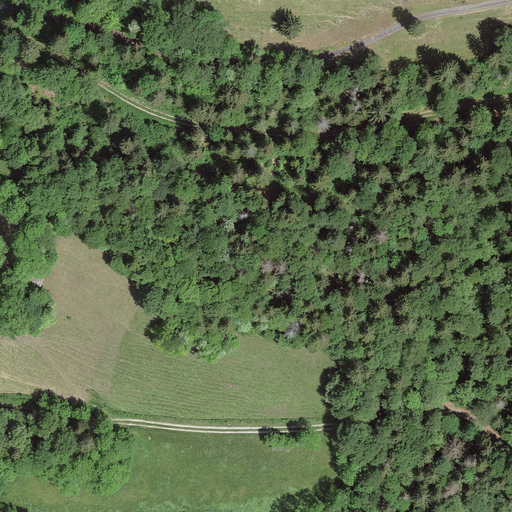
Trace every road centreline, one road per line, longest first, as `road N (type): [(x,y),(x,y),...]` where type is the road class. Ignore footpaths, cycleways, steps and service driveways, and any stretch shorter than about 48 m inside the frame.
road 1 (track): [(0,28),(136,103),(198,125),(320,134),(511,98)]
road 2 (track): [(511,1),(419,16),(303,61),(251,65),(182,60),(0,6)]
road 3 (track): [(0,409),(231,432),(327,429),(449,411),(511,451)]
